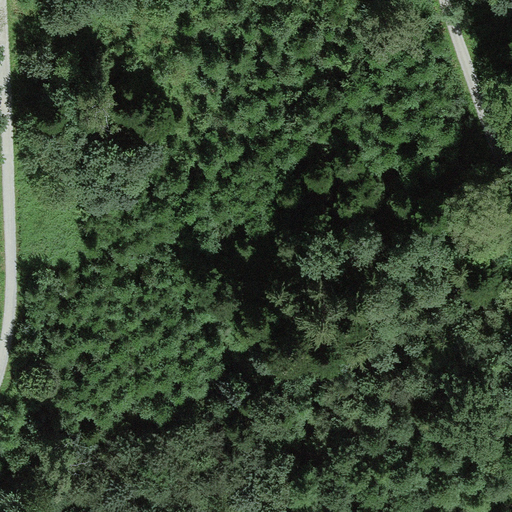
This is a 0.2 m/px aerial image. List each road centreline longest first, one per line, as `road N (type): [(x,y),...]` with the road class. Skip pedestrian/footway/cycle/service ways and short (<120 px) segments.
road 1 (track): [(0,371),(13,243),(0,19)]
road 2 (track): [(444,0),(511,205)]
